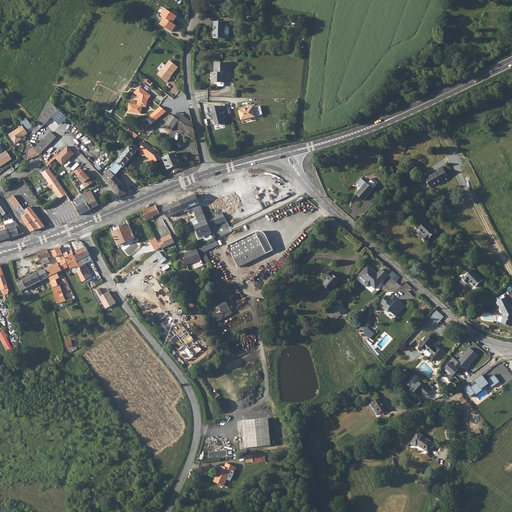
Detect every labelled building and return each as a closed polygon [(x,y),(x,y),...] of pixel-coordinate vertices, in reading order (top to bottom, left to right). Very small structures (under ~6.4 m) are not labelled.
[(227,22),(216,22),(217,39),(227,39),(227,35),(230,35),(231,34),(232,28),(230,27),(227,27),(227,22)] [(216,79),(216,83),(221,83),(221,85),(222,86),(227,86),(228,85),(228,72),(232,72),(231,62),(217,62),(218,72),(219,72),(219,79),(216,79)] [(167,67),(158,75),(166,84),(169,82),(168,80),(170,79),(179,72),(172,64),(168,68),(167,67)] [(138,87),(135,91),(146,96),(148,95),(138,87)] [(146,96),(135,91),(133,94),(137,96),(136,105),(128,104),(127,111),(139,113),(140,109),(140,106),(143,106),(143,100),(146,98),(146,96)] [(48,104),(41,118),(47,124),(59,112),(48,104)] [(147,116),(152,121),(165,111),(163,110),(162,108),(161,108),(159,106),(147,116)] [(217,112),(212,113),(215,125),(217,124),(220,125),(224,124),(220,107),(215,107),(217,112)] [(243,110),(239,111),(241,121),(255,118),(255,117),(262,115),(260,107),(253,109),(253,108),(248,109),(243,110)] [(163,122),(162,123),(172,130),(175,127),(178,130),(192,141),(194,139),(193,132),(192,132),(191,131),(189,130),(174,117),(173,117),(170,114),(168,117),(168,118),(164,123),(163,122)] [(39,122),(37,126),(42,130),(46,125),(40,119),(39,122)] [(21,128),(8,136),(9,137),(8,137),(14,145),(19,142),(18,140),(20,139),(26,136),(21,128)] [(51,135),(32,150),(35,154),(36,155),(36,156),(55,140),(51,135)] [(139,144),(139,145),(145,150),(150,154),(154,157),(157,163),(161,160),(157,155),(155,153),(155,152),(142,141),(141,142),(139,144)] [(118,159),(115,162),(121,167),(122,167),(137,152),(142,156),(149,161),(150,159),(151,160),(154,157),(150,154),(145,150),(139,145),(137,146),(133,143),(122,155),(118,159)] [(73,155),(66,148),(58,157),(64,164),(73,155)] [(25,159),(36,155),(35,154),(32,150),(32,149),(25,154),(25,159)] [(0,166),(10,160),(4,152),(0,154),(0,166)] [(166,153),(162,155),(164,158),(163,158),(168,169),(176,165),(179,164),(173,153),(168,156),(166,153)] [(103,174),(101,177),(110,186),(111,188),(112,189),(117,196),(124,193),(121,187),(119,184),(112,177),(121,167),(115,162),(103,174)] [(390,163),(384,166),(389,177),(395,175),(390,163)] [(80,172),(90,185),(96,179),(93,175),(91,173),(91,174),(85,167),(80,172)] [(438,171),(424,178),(429,187),(443,179),(444,181),(448,179),(441,167),(437,169),(438,171)] [(55,200),(56,199),(59,198),(62,195),(48,174),(45,170),(38,174),(55,200)] [(360,187),(365,182),(360,178),(356,183),(360,187)] [(360,187),(354,194),(362,200),(372,189),(372,188),(375,185),(370,180),(367,183),(365,182),(360,187)] [(103,186),(92,190),(95,198),(106,194),(103,186)] [(74,200),(68,204),(70,207),(77,215),(79,214),(96,205),(90,195),(88,191),(79,196),(80,198),(74,201),(74,200)] [(195,194),(187,197),(192,209),(195,217),(196,220),(197,221),(199,220),(200,223),(203,221),(206,220),(205,219),(195,194)] [(192,209),(187,197),(162,208),(166,217),(183,210),(183,212),(192,209)] [(13,198),(8,201),(12,206),(13,207),(18,204),(17,203),(13,198)] [(18,204),(13,207),(15,210),(20,216),(22,220),(32,233),(39,230),(25,213),(18,204)] [(70,207),(68,204),(61,207),(60,207),(55,209),(58,216),(57,217),(57,218),(60,222),(74,216),(77,215),(70,207)] [(154,205),(141,211),(145,221),(151,218),(151,216),(158,213),(154,205)] [(30,209),(25,213),(39,230),(44,227),(39,221),(30,209)] [(221,212),(214,215),(215,217),(212,218),(215,224),(224,220),(221,212)] [(198,224),(193,226),(196,233),(197,237),(210,232),(206,221),(203,223),(203,221),(200,223),(198,224)] [(424,221),(417,228),(423,234),(421,237),(425,241),(435,231),(424,221)] [(117,229),(111,232),(116,245),(134,238),(128,225),(122,228),(120,224),(116,226),(117,229)] [(13,225),(2,228),(2,231),(6,231),(7,239),(13,238),(22,237),(20,234),(14,225),(13,225)] [(255,231),(226,245),(236,267),(265,253),(271,250),(264,236),(263,233),(260,232),(258,231),(255,231)] [(169,235),(160,239),(161,241),(160,242),(157,243),(161,248),(173,243),(169,235)] [(157,243),(154,238),(148,242),(154,252),(161,248),(157,243)] [(201,247),(204,252),(220,245),(217,239),(201,247)] [(85,246),(72,252),(77,265),(80,269),(85,280),(91,277),(84,263),(82,264),(80,259),(85,256),(89,254),(85,246)] [(58,247),(51,250),(53,257),(55,256),(55,257),(58,257),(62,256),(58,247)] [(46,249),(37,252),(42,264),(48,261),(47,258),(49,257),(46,249)] [(196,249),(181,255),(185,264),(200,259),(196,249)] [(72,252),(71,250),(63,253),(70,268),(77,265),(72,252)] [(64,259),(58,262),(61,270),(67,267),(64,259)] [(53,264),(44,268),(48,276),(51,286),(57,303),(63,301),(65,300),(59,284),(57,284),(55,279),(59,277),(56,272),(61,270),(58,262),(53,264)] [(387,274),(381,268),(376,273),(367,265),(359,275),(366,281),(365,282),(365,285),(367,286),(370,286),(371,285),(375,288),(379,284),(378,283),(380,281),(380,282),(387,274)] [(39,271),(37,272),(40,280),(48,276),(44,268),(42,270),(40,267),(37,268),(39,271)] [(85,280),(80,269),(76,271),(81,281),(85,280)] [(465,277),(462,279),(466,283),(469,281),(474,287),(482,280),(472,269),(464,276),(465,277)] [(389,275),(398,281),(401,276),(392,271),(389,275)] [(18,278),(15,279),(21,290),(40,280),(37,272),(31,275),(29,272),(26,274),(27,277),(20,281),(18,278)] [(322,284),(326,288),(331,291),(339,280),(329,272),(325,276),(328,278),(322,284)] [(111,291),(104,294),(101,288),(93,292),(103,311),(117,304),(111,291)] [(400,293),(405,303),(414,299),(409,289),(400,293)] [(386,295),(380,303),(383,306),(382,308),(386,312),(388,310),(395,316),(404,306),(397,299),(394,302),(386,295)] [(502,314),(501,323),(511,326),(511,322),(511,309),(508,302),(505,296),(496,300),(499,307),(502,314)] [(224,298),(216,302),(221,313),(229,309),(224,298)] [(338,300),(333,306),(340,315),(345,311),(342,307),(343,306),(338,300)] [(332,305),(325,313),(333,322),(340,315),(333,306),(332,305)] [(443,315),(435,308),(427,316),(436,324),(443,315)] [(371,339),(376,334),(368,326),(363,331),(371,339)] [(427,335),(418,345),(424,350),(425,349),(430,354),(429,356),(434,362),(443,352),(437,348),(436,349),(430,344),(433,341),(427,335)] [(366,336),(364,338),(371,344),(373,342),(366,336)] [(469,347),(457,361),(466,369),(466,370),(470,366),(468,365),(471,362),(472,362),(478,355),(469,347)] [(450,362),(444,368),(453,375),(457,370),(461,373),(466,369),(457,361),(452,357),(449,361),(450,362)] [(486,380),(482,375),(475,381),(476,383),(470,387),(469,385),(464,389),(470,397),(475,393),(476,395),(489,385),(491,388),(499,382),(493,374),(486,380)] [(418,380),(411,389),(420,396),(422,393),(427,397),(432,391),(418,380)] [(258,400),(260,394),(254,391),(251,398),(258,400)] [(379,399),(372,403),(378,414),(382,412),(383,414),(387,411),(379,399)] [(378,414),(372,403),(370,404),(377,415),(378,414)] [(266,418),(242,421),(244,448),(269,446),(266,418)] [(410,443),(415,446),(416,444),(427,451),(429,448),(432,443),(417,433),(410,443)] [(224,467),(220,466),(213,482),(223,486),(230,470),(234,472),(236,468),(226,463),(224,467)]
